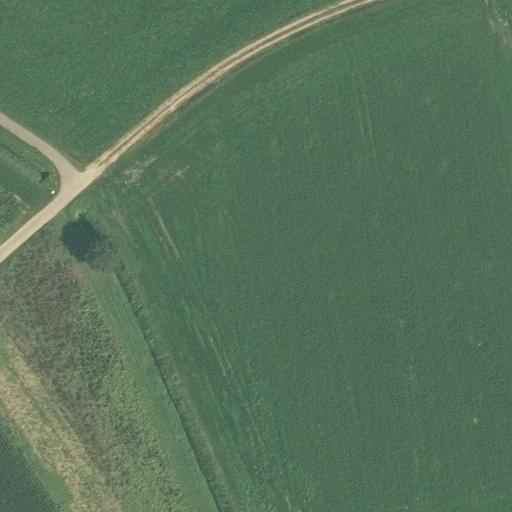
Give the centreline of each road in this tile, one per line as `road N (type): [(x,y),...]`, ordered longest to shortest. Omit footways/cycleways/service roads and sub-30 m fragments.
road 1 (track): [(368,0),(222,69),(76,186)]
road 2 (unclassified): [(0,254),(76,186),(71,170),(0,120)]
